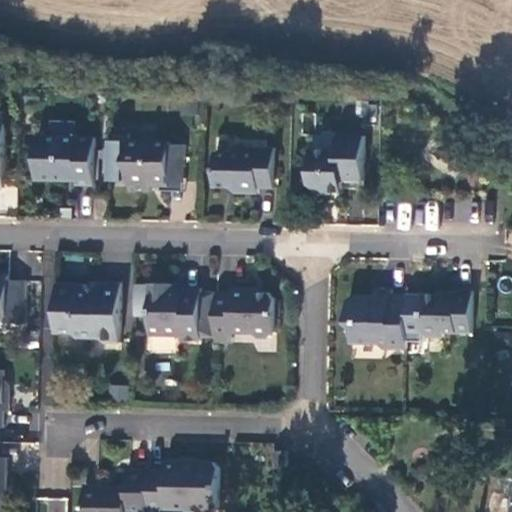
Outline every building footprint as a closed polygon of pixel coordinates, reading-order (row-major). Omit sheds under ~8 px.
[(171,157),(185,157),(185,143),(172,143),(171,140),(130,138),(130,132),(111,132),(110,178),(127,178),(131,182),(131,187),(152,188),(153,178),(170,179),(171,157)] [(96,134),(37,134),(35,178),(63,178),(63,175),(77,175),(78,181),(96,181),(96,134)] [(337,148),(314,148),(312,184),(319,192),(343,192),(343,187),(364,188),(367,136),(338,135),(337,148)] [(231,152),(216,152),(214,186),(228,186),(237,192),(259,193),(260,187),(275,187),(275,148),(236,147),(231,152)] [(184,179),(185,157),(171,157),(170,179),(184,179)] [(17,190),(0,189),(0,213),(17,213),(17,190)] [(0,317),(6,318),(7,322),(25,323),(26,282),(8,281),(8,277),(0,276),(0,317)] [(85,284),(58,284),(57,332),(71,332),(77,337),(99,337),(104,342),(120,342),(121,282),(98,282),(98,292),(86,291),(85,284)] [(201,288),(182,288),(182,290),(171,290),(172,284),(153,283),(152,334),(180,334),(180,339),(201,339),(201,288)] [(230,292),(217,292),(216,342),(233,342),(233,331),(251,331),(255,336),(270,337),(275,332),(275,296),(269,291),(251,291),(251,288),(231,287),(230,292)] [(407,348),(408,293),(391,293),(391,288),(372,288),(372,294),(353,294),(347,299),(346,320),(351,326),(351,341),(378,342),(382,348),(407,348)] [(440,295),(423,295),(420,336),(442,337),(444,333),(470,333),(471,291),(457,291),(456,293),(441,292),(440,295)] [(3,370),(0,370),(0,427),(4,428),(5,411),(10,411),(10,392),(5,392),(5,380),(3,380),(3,370)] [(275,451),(275,468),(286,468),(286,451),(275,451)] [(8,457),(0,456),(0,511),(3,511),(4,490),(8,491),(8,457)] [(165,471),(149,471),(148,510),(165,511),(168,509),(183,509),(185,511),(189,511),(212,511),(219,508),(220,469),(213,465),(203,464),(201,461),(165,460),(165,471)] [(126,488),(86,487),(85,511),(125,511),(125,510),(148,510),(149,471),(126,470),(126,488)] [(42,511),(67,511),(69,499),(44,497),(42,511)]
